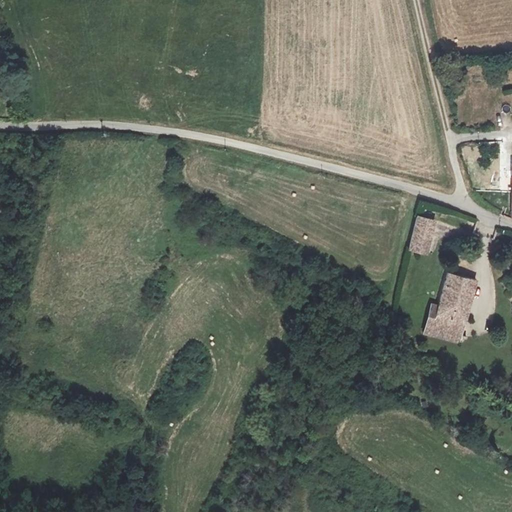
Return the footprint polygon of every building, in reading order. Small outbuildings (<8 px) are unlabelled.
[(511,162),(501,162),(501,179),(511,178),(511,162)] [(511,178),(501,179),(465,179),(467,184),(479,199),(487,205),(497,209),(504,213),(511,216),(511,178)] [(418,251),(422,220),(404,218),(400,247),(418,251)] [(460,330),(466,301),(453,298),(456,287),(468,290),(471,272),(440,267),(434,301),(429,324),(460,330)] [(453,298),(466,301),(468,290),(456,287),(453,298)] [(429,324),(434,301),(427,300),(422,330),(458,337),(460,330),(429,324)]
